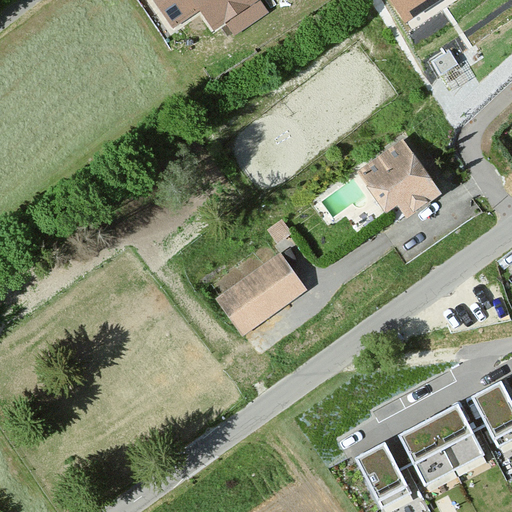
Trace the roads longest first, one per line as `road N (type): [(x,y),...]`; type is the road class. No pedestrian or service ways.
road 1 (residential): [(511,233),(266,403)]
road 2 (unclassified): [(266,403),(117,511)]
